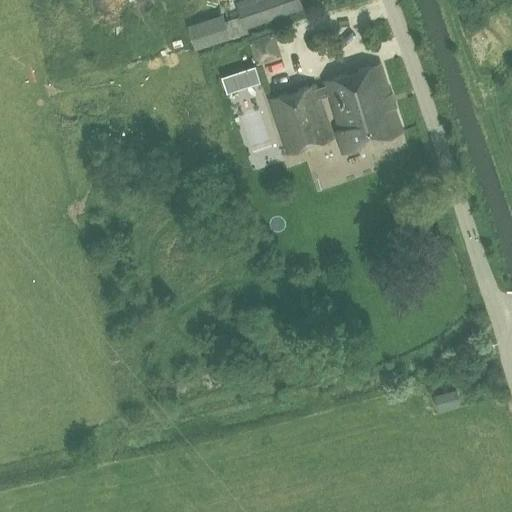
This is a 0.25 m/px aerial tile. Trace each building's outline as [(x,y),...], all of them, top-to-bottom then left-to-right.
[(236,1),(241,15),(245,28),(246,28),(303,7),(301,1),(300,0),(238,0),(236,1)] [(260,47),(265,68),(290,63),(286,42),(260,47)] [(380,63),(326,81),(348,151),(403,134),(380,63)] [(316,83),(269,98),(286,154),(335,139),(316,83)] [(252,124),(263,158),(281,152),(269,119),(252,124)] [(434,395),(438,409),(461,403),(456,389),(434,395)]
